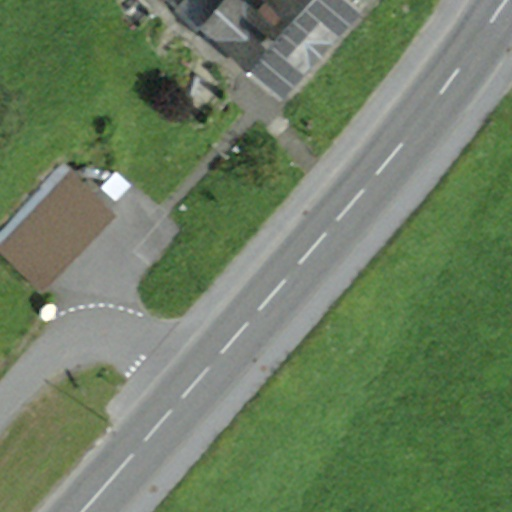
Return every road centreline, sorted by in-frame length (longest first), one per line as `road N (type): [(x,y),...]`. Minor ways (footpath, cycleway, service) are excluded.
road 1 (primary): [(504,0),(418,124),(197,377)]
road 2 (residential): [(0,403),(62,339),(101,333),(125,332),(197,377)]
road 3 (primary): [(197,377),(77,511)]
